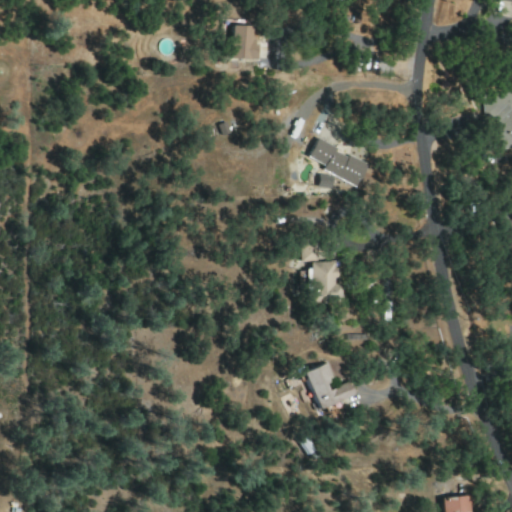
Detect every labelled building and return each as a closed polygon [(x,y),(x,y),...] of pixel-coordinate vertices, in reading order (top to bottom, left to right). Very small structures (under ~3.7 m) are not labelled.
[(224,59),(251,60),(253,26),(225,25),(224,59)] [(491,148),(511,148),(511,95),(480,95),(480,114),(492,114),(491,148)] [(303,158),(320,166),(318,171),(352,187),(363,164),(311,140),(303,158)] [(315,260),(314,243),(296,244),(297,261),(315,260)] [(339,302),(339,283),(331,283),(331,262),(304,262),(305,303),(339,302)] [(300,372),(315,410),(350,396),(344,380),(332,385),(323,363),(300,372)] [(465,511),(465,496),(440,498),(441,511),(465,511)]
